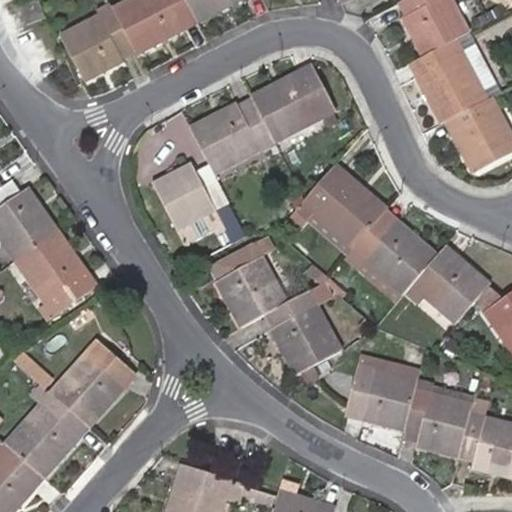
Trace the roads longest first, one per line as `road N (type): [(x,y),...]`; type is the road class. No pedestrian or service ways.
road 1 (residential): [(58,152),(273,34),(321,29),(355,46),(430,186),(496,221)]
road 2 (residential): [(58,152),(213,371)]
road 3 (residential): [(213,371),(330,457),(418,498),(427,511)]
road 4 (residential): [(213,371),(84,511)]
